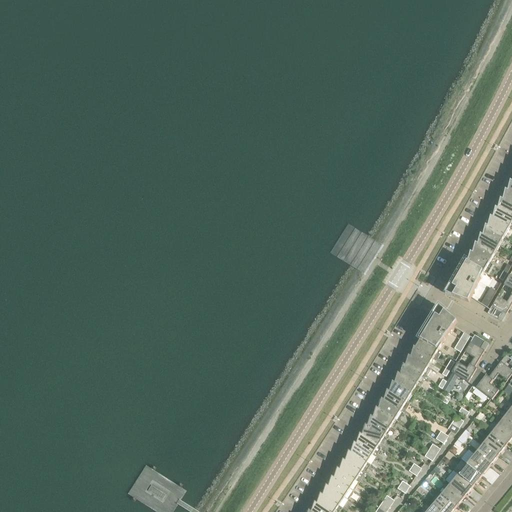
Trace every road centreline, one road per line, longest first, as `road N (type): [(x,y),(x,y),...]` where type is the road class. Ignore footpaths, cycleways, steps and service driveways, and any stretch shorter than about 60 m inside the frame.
road 1 (tertiary): [(249,511),(425,238),(511,67)]
road 2 (residential): [(293,511),(430,298)]
road 3 (residential): [(430,298),(511,154)]
